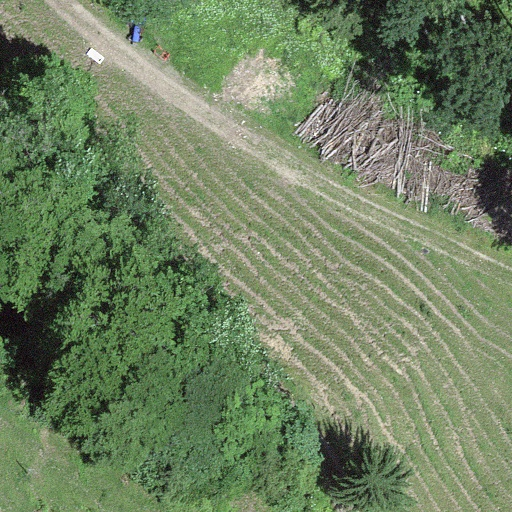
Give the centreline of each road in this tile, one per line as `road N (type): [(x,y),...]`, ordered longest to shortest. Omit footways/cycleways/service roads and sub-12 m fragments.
road 1 (track): [(368,511),(349,454),(101,229),(0,90)]
road 2 (track): [(80,0),(267,171),(511,259)]
